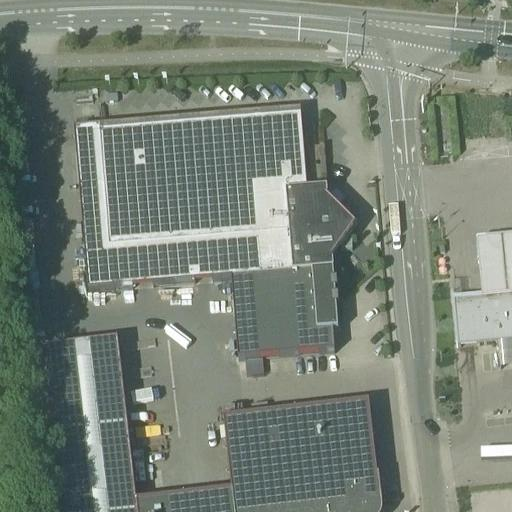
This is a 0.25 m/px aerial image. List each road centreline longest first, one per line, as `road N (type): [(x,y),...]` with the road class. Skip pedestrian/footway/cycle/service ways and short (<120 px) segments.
road 1 (unclassified): [(430,511),(393,121),(399,30)]
road 2 (secondary): [(0,15),(211,9),(399,30)]
